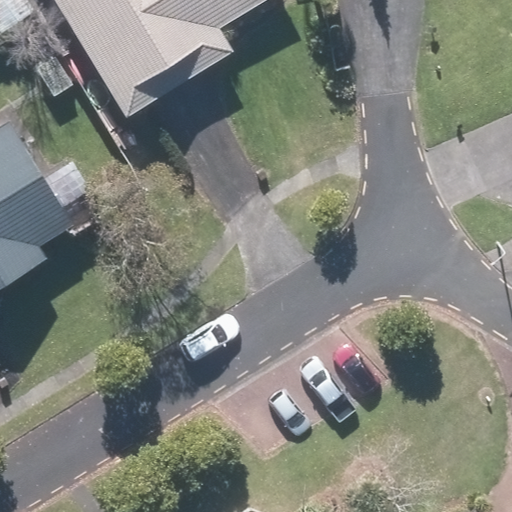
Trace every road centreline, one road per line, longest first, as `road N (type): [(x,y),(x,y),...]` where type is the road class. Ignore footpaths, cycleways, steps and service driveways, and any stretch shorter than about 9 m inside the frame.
road 1 (residential): [(0,484),(387,248)]
road 2 (residential): [(387,248),(383,97)]
road 3 (residential): [(387,248),(511,316)]
